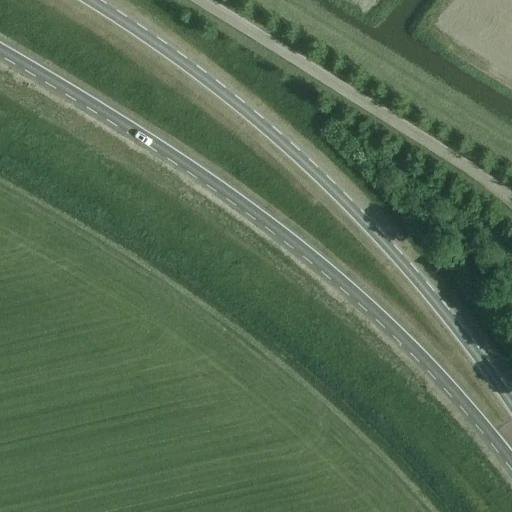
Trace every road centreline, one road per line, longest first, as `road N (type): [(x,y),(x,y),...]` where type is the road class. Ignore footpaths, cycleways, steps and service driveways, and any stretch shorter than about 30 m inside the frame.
road 1 (secondary): [(0,50),(181,161),(334,275),(407,341),(511,462)]
road 2 (secondary): [(511,407),(435,303),(276,140),(157,43),(85,0)]
road 3 (unclassified): [(511,203),(189,0)]
